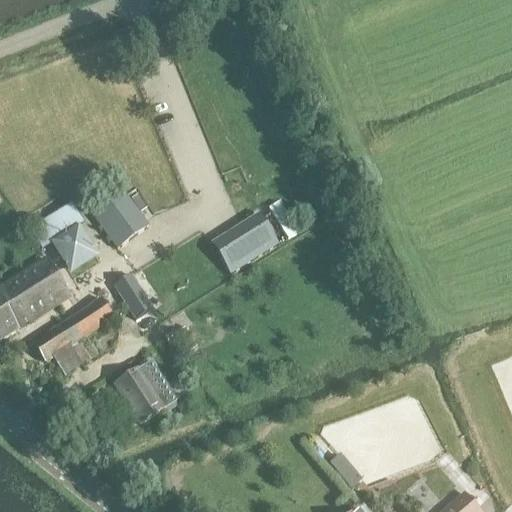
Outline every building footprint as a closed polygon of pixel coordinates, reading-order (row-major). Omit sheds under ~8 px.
[(118,251),(149,229),(125,195),(94,218),(118,251)] [(101,259),(74,206),(41,223),(68,276),(101,259)] [(256,212),(209,243),(231,275),(277,244),(256,212)] [(46,262),(0,290),(0,343),(70,300),(46,262)] [(152,309),(130,276),(113,287),(136,320),(152,309)] [(46,364),(53,360),(68,383),(85,371),(70,349),(114,321),(102,301),(34,345),(46,364)] [(151,365),(140,372),(115,388),(140,427),(176,405),(151,365)] [(477,511),(463,496),(445,511),(477,511)]
